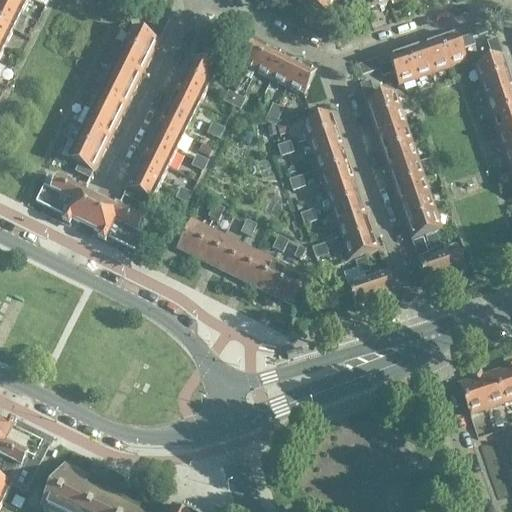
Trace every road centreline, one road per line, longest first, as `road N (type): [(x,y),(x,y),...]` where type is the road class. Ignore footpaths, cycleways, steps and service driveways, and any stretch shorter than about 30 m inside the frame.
road 1 (residential): [(71,270),(200,0)]
road 2 (residential): [(426,340),(329,63)]
road 3 (secondary): [(8,379),(131,437),(171,437),(220,423)]
road 4 (secondary): [(220,423),(371,372),(426,340)]
road 5 (secondary): [(426,340),(221,389)]
road 6 (secondary): [(221,389),(180,330),(71,270)]
road 7 (residential): [(329,63),(501,6)]
road 8 (residential): [(485,511),(426,340)]
road 9 (residential): [(329,63),(201,0)]
